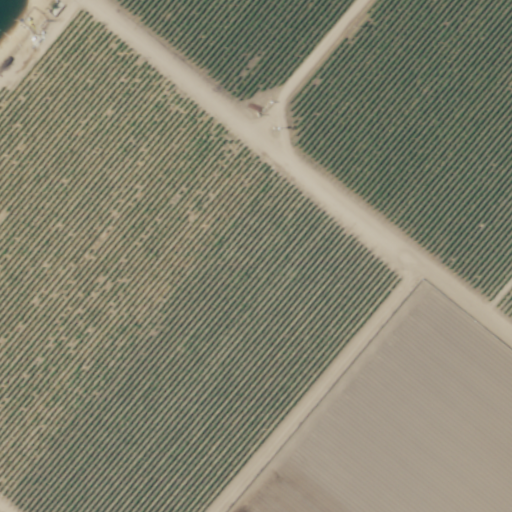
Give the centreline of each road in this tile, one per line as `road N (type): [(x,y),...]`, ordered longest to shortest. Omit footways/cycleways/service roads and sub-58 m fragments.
road 1 (track): [(511,335),(90,0)]
road 2 (track): [(424,265),(220,511)]
road 3 (track): [(363,0),(252,130)]
